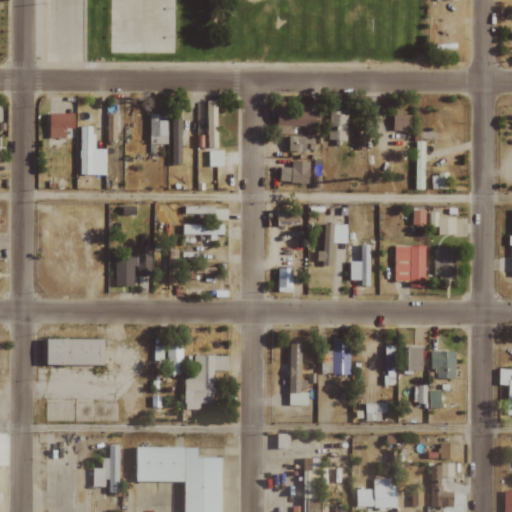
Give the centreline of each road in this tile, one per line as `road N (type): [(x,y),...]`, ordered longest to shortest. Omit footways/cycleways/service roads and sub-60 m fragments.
road 1 (tertiary): [(19,511),(22,0)]
road 2 (residential): [(482,511),(484,0)]
road 3 (residential): [(511,83),(0,81)]
road 4 (residential): [(0,312),(511,313)]
road 5 (residential): [(250,511),(250,81)]
